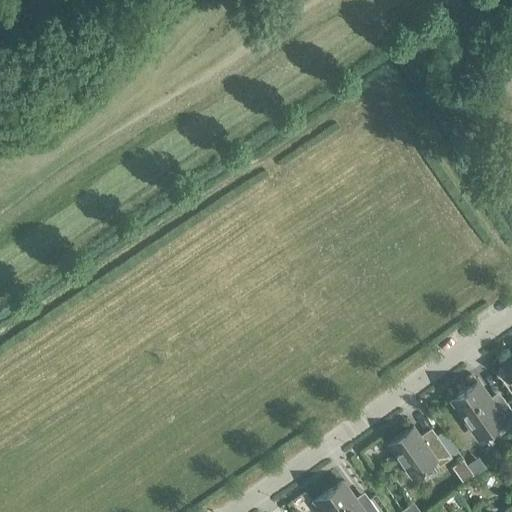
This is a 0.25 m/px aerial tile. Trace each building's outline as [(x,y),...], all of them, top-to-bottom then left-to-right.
[(511,356),(502,363),(511,377),(511,356)] [(479,436),(495,425),(500,433),(511,424),(511,410),(503,399),(494,405),(476,381),(452,398),(479,436)] [(436,435),(425,443),(413,426),(388,443),(412,477),(436,460),(439,465),(451,456),(436,435)] [(458,469),(457,474),(462,481),(472,474),(465,464),(458,469)] [(342,481),(317,498),(326,511),(378,511),(369,498),(359,505),(342,481)] [(511,511),(511,502),(498,511),(511,511)]
